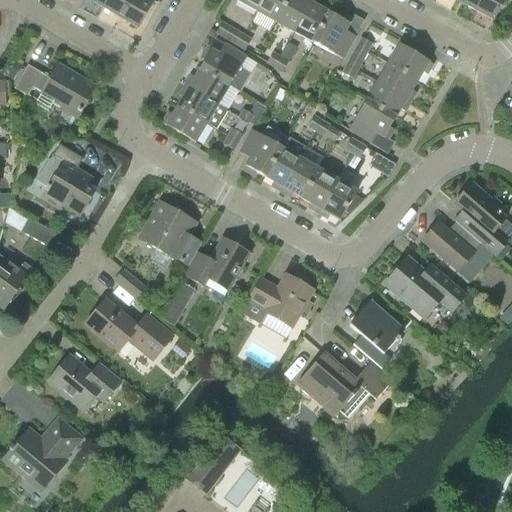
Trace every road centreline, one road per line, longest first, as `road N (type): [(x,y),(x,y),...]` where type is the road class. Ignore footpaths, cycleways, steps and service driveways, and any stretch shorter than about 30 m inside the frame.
road 1 (residential): [(482,151),(430,172),(346,258),(318,251),(147,152)]
road 2 (residential): [(147,152),(80,262),(0,367)]
road 3 (residential): [(147,79),(15,2),(0,1)]
road 4 (residential): [(511,42),(484,57),(375,0)]
